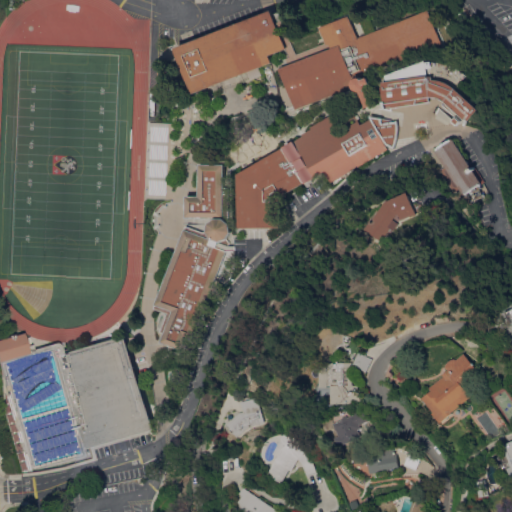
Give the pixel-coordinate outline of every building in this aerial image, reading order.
[(330,48),(329,44),(327,45),(320,27),(349,15),(358,38),(365,35),(359,19),(369,15),(375,31),(429,9),(442,43),(361,75),(363,79),(368,77),(370,82),(365,84),(363,88),(370,105),(365,107),(359,92),(353,89),(352,85),(348,86),(349,89),(295,109),(280,69),(330,48)] [(272,10),(286,49),(270,55),(273,62),(194,94),(176,48),(272,10)] [(321,49),(297,58),(292,42),(315,33),(321,49)] [(385,109),(382,87),(383,87),(382,82),(386,81),(385,75),(425,60),(428,77),(433,76),(433,79),(439,80),(442,80),(446,82),(451,84),(457,88),(479,109),(469,120),(470,120),(467,123),(465,122),(466,121),(445,101),(441,99),(439,98),(436,97),(433,97),(430,97),(431,102),(385,109)] [(359,166),(358,166),(351,170),(352,171),(332,182),(326,172),(316,177),(295,141),(304,136),(303,134),(313,128),(312,127),(331,115),(332,117),(343,111),(346,116),(354,111),(362,124),(372,119),(371,116),(393,120),(393,121),(399,120),(399,126),(399,132),(398,141),(396,147),(388,145),(386,142),(385,143),(389,149),(359,166)] [(462,121),(459,125),(454,120),(457,117),(462,121)] [(238,142),(262,128),(272,145),(249,159),(238,142)] [(438,154),(436,151),(438,150),(437,148),(452,138),(452,139),(454,138),(456,141),(474,169),(477,168),(485,182),(478,186),(483,194),(482,195),(483,196),(478,200),(472,190),(464,194),(460,188),(456,191),(441,169),(446,166),(438,154)] [(240,174),(287,147),(295,162),(303,157),(310,169),(302,173),(307,182),(280,197),(281,227),(240,227),(240,174)] [(224,187),(228,187),(227,223),(229,223),(230,232),(226,239),(229,242),(192,339),(186,337),(181,350),(161,342),(164,333),(161,332),(168,313),(155,308),(187,226),(203,232),(207,231),(208,224),(215,218),(186,218),(186,196),(198,196),(199,164),(224,164),(224,187)] [(408,192),(417,214),(411,217),(410,215),(401,219),(399,213),(397,214),(388,226),(390,228),(381,241),(365,230),(385,201),(408,192)] [(0,361),(28,353),(22,333),(0,339),(0,361)] [(126,335),(153,429),(88,448),(61,354),(126,335)] [(356,365),(362,352),(376,358),(370,371),(356,365)] [(458,359),(466,353),(483,374),(466,388),(473,396),(453,412),(454,412),(442,422),(434,413),(435,412),(424,398),(433,390),(431,388),(445,376),(443,374),(449,370),(447,367),(448,364),(450,362),(451,360),(453,359),(457,358),(458,359)] [(355,362),(356,385),(361,385),(361,386),(362,386),(362,390),(361,390),(361,391),(367,391),(367,395),(366,397),(363,400),(357,402),(354,403),(321,404),(321,385),(324,385),(324,365),(324,363),(331,363),(355,362)] [(264,422),(249,427),(237,437),(233,433),(232,434),(229,430),(230,430),(226,426),(227,425),(226,425),(229,422),(239,412),(245,411),(242,401),(257,397),(264,422)] [(341,447),(337,438),(341,436),(336,424),(365,410),(370,421),(361,425),(363,428),(360,430),(363,437),(341,447)] [(292,430),(312,457),(318,473),(308,476),(304,464),(300,459),(293,471),(291,470),(284,483),(269,475),(279,456),(275,454),(283,438),(283,437),(292,430)] [(511,477),(507,468),(511,466),(510,463),(509,461),(508,458),(502,445),(511,441),(511,477)] [(370,473),(367,456),(379,452),(393,448),(395,457),(397,456),(399,468),(381,470),(370,473)] [(240,503),(238,502),(243,495),(240,493),(244,487),(280,511),(279,511),(245,511),(241,509),(240,503)] [(480,497),(478,488),(488,487),(489,495),(480,497)] [(408,511),(413,497),(425,500),(421,511),(408,511)] [(362,502),(361,508),(353,506),(354,500),(362,502)]
